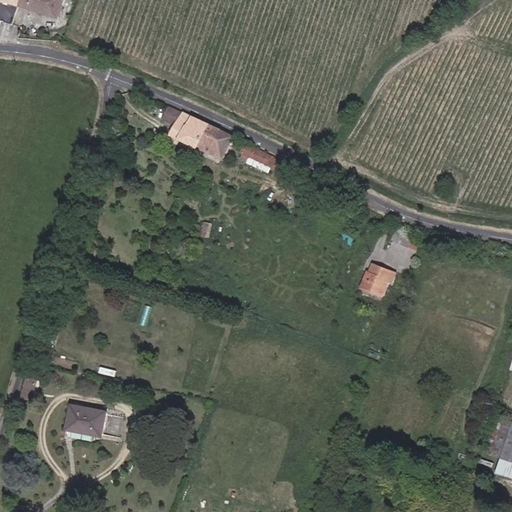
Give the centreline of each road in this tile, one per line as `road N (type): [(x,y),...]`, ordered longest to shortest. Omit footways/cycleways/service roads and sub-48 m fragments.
road 1 (residential): [(115,72),(400,209),(511,235)]
road 2 (residential): [(115,72),(85,188),(0,439)]
